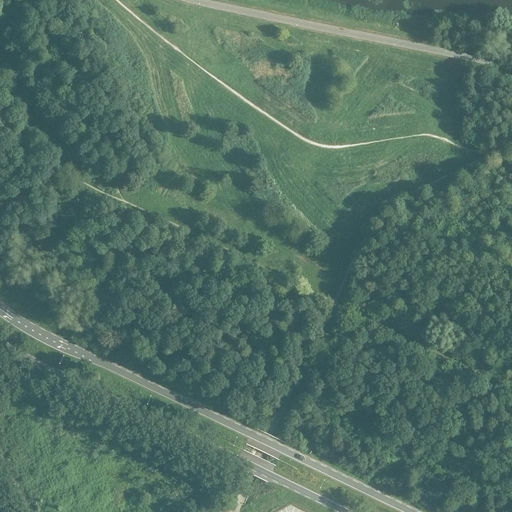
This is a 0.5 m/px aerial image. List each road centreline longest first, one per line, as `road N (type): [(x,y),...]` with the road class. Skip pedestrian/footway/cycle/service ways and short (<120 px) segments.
road 1 (secondary): [(411,511),(80,353),(0,305)]
road 2 (secondary): [(0,341),(344,511)]
